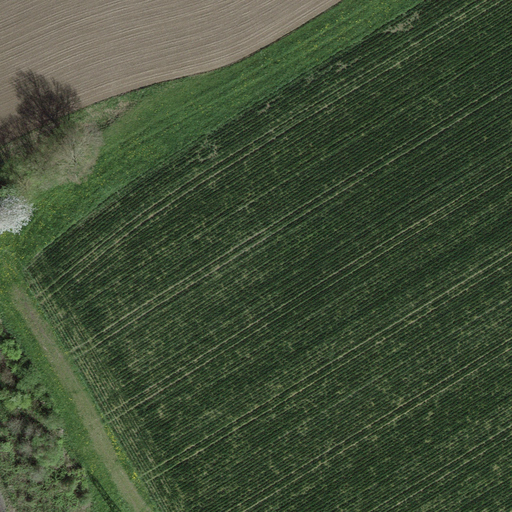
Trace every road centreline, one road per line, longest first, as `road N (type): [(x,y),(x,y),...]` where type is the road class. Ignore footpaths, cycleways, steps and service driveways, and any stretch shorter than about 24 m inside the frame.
road 1 (track): [(0,254),(134,141),(362,0)]
road 2 (track): [(0,268),(143,511)]
